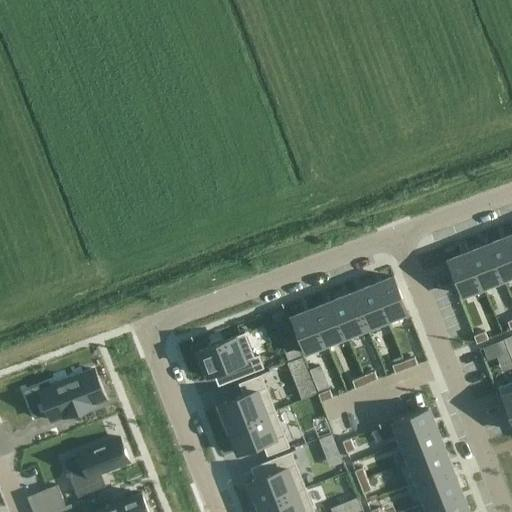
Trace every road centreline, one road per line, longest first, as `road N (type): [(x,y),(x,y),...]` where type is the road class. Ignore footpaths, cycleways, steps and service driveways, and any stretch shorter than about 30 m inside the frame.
road 1 (residential): [(400,233),(143,329),(216,511)]
road 2 (residential): [(400,233),(506,511)]
